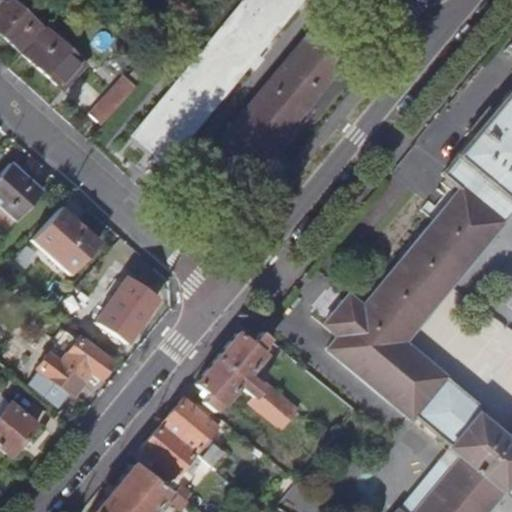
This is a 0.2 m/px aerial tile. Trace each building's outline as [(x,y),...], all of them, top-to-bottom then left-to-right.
[(150,157),(144,166),(156,177),(251,64),(303,0),(242,0),(128,138),(148,155),(150,157)] [(0,34),(25,58),(47,33),(14,3),(0,18),(0,34)] [(271,152),(293,126),(347,61),(353,54),(338,42),(317,24),(230,128),(217,143),(253,174),(271,152)] [(47,33),(25,58),(62,92),(86,66),(49,31),(47,33)] [(100,123),(132,88),(121,77),(88,113),(100,123)] [(400,348),(405,343),(451,288),(511,214),(511,88),(457,156),(459,158),(445,175),(461,189),(360,310),(346,300),(337,310),(329,320),(343,331),(330,346),(358,370),(387,338),(400,348)] [(0,217),(9,226),(36,197),(4,169),(0,172),(0,217)] [(20,241),(59,277),(90,244),(51,208),(20,241)] [(86,326),(106,343),(116,330),(126,337),(151,303),(120,280),(86,326)] [(200,395),(211,404),(218,397),(221,399),(236,381),(250,393),(247,397),(260,408),(269,397),(265,394),(272,387),(264,379),(260,383),(244,370),(262,349),(259,347),(265,340),(256,332),(252,329),(247,336),(236,327),(194,376),(206,387),(200,395)] [(67,333),(48,355),(57,362),(76,341),(67,333)] [(57,362),(48,355),(45,353),(34,366),(67,394),(88,371),(99,380),(111,365),(79,338),(76,341),(57,362)] [(499,420),(405,343),(400,348),(387,338),(358,370),(410,413),(418,420),(420,418),(451,444),(453,441),(461,449),(463,446),(469,451),(489,428),(491,429),(499,420)] [(162,420),(193,446),(213,421),(207,416),(211,410),(190,393),(185,398),(182,395),(162,420)] [(0,450),(5,455),(30,425),(4,403),(0,407),(0,450)] [(193,446),(162,420),(140,446),(143,449),(139,454),(160,472),(165,466),(172,472),(193,446)] [(453,441),(451,444),(449,447),(459,455),(439,479),(412,511),(403,511),(397,507),(393,511),(482,511),(500,492),(509,500),(511,500),(511,423),(500,437),(491,429),(489,428),(469,451),(463,446),(461,449),(453,441)] [(429,470),(439,479),(459,455),(449,447),(429,470)] [(88,508),(92,511),(150,511),(155,506),(152,502),(164,488),(129,459),(88,508)] [(192,491),(181,482),(174,492),(184,501),(192,491)] [(260,506),(267,496),(257,488),(249,498),(260,506)]
